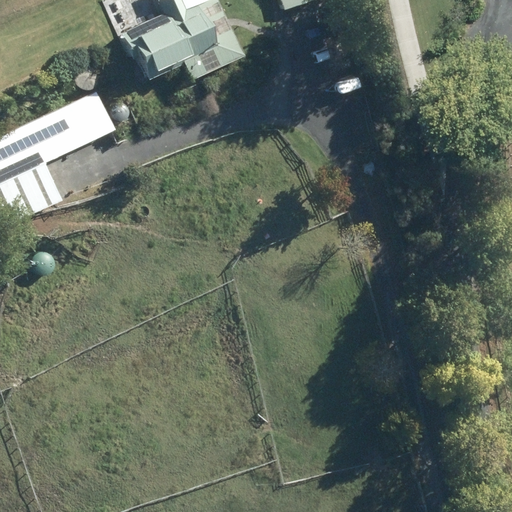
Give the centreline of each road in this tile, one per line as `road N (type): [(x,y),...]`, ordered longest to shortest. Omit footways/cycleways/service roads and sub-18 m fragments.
road 1 (track): [(440,511),(333,118),(292,102),(97,162)]
road 2 (track): [(511,460),(398,0)]
road 3 (track): [(441,174),(506,0)]
